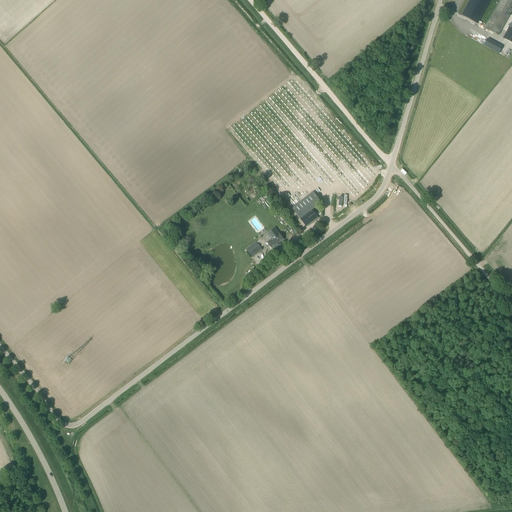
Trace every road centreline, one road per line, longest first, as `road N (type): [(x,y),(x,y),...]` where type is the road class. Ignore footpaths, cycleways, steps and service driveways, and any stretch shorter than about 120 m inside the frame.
road 1 (unclassified): [(0,346),(61,419),(79,423),(372,197),(391,164)]
road 2 (track): [(248,0),(391,164)]
road 3 (unclassified): [(511,309),(391,164)]
road 4 (unclassified): [(391,164),(440,0)]
road 5 (unclassified): [(64,511),(0,390)]
